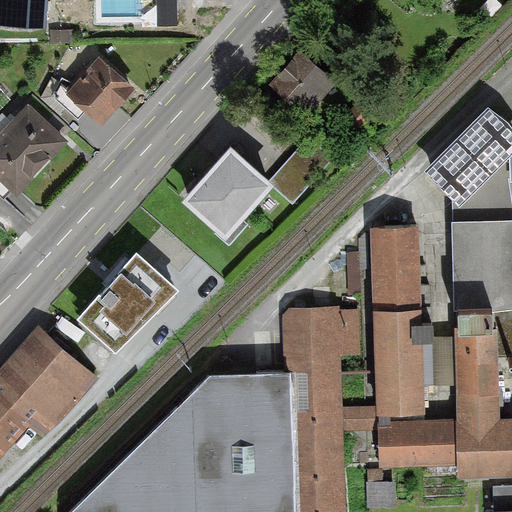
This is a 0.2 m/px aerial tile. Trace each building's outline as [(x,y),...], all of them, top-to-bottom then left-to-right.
[(0,0),(0,23),(44,27),(46,0),(0,0)] [(177,0),(156,0),(158,25),(178,25),(177,0)] [(73,28),(51,28),(51,42),(73,42),(73,28)] [(134,87),(100,57),(75,85),(67,94),(85,110),(101,124),(134,87)] [(331,85),(302,57),(272,89),(302,116),(331,85)] [(78,118),(85,110),(67,94),(75,85),(61,78),(53,96),(78,118)] [(67,140),(28,104),(0,134),(0,195),(4,199),(11,190),(17,195),(67,140)] [(488,108),(426,171),(453,200),(461,207),(511,152),(511,128),(507,123),(488,108)] [(266,183),(230,153),(184,207),(227,243),(272,190),(292,206),(331,160),(304,138),(266,183)] [(511,217),(510,202),(504,174),(511,173),(511,168),(511,152),(461,207),(453,200),(453,216),(454,240),(455,315),(455,333),(456,423),(464,423),(499,422),(498,354),(511,353),(511,217)] [(374,310),(429,308),(428,284),(419,285),(417,245),(417,226),(380,227),(373,228),(374,310)] [(365,228),(358,228),(358,252),(359,294),(360,310),(367,310),(365,228)] [(176,284),(139,251),(82,314),(119,347),(176,284)] [(358,252),(346,253),(347,295),(359,294),(358,252)] [(420,409),(417,336),(430,335),(429,308),(374,310),(378,411),(378,426),(412,425),(417,425),(416,417),(416,409),(420,409)] [(289,373),(290,387),(293,511),(341,511),(338,428),(374,426),(378,426),(378,411),(373,411),(339,412),(337,352),(355,352),(354,313),(324,314),(287,315),(289,373)] [(86,382),(36,338),(0,378),(0,450),(26,421),(40,434),(86,382)] [(293,511),(290,387),(289,373),(247,375),(211,376),(185,400),(68,511),(293,511)] [(456,423),(458,461),(458,476),(511,474),(511,421),(509,421),(501,421),(499,422),(464,423),(456,423)] [(412,425),(378,426),(379,463),(458,461),(456,423),(417,425),(412,425)] [(381,475),(368,475),(369,506),(395,505),(394,483),(381,484),(381,475)] [(511,511),(511,490),(493,492),(493,511),(511,511)]
